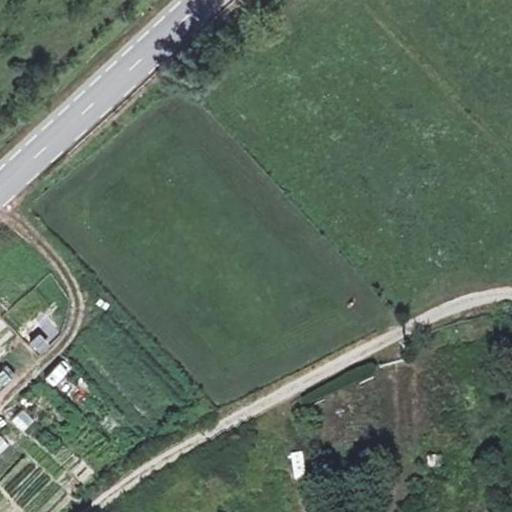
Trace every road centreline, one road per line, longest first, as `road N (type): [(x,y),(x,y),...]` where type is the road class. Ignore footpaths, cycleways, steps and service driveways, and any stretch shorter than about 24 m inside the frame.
road 1 (track): [(98,511),(156,463),(434,317),(511,292)]
road 2 (secondary): [(205,0),(0,190)]
